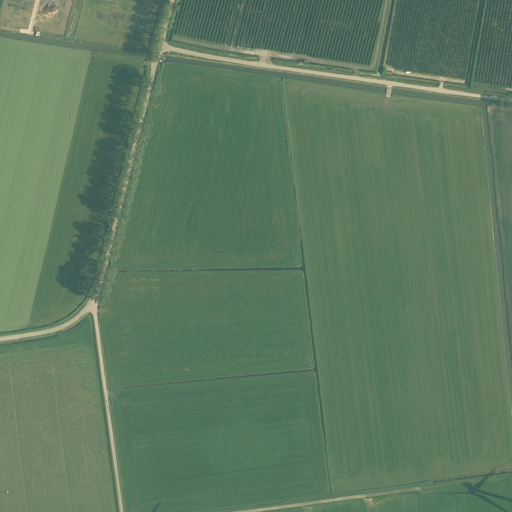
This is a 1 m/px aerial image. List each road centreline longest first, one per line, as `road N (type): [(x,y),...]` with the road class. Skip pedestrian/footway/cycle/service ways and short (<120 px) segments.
road 1 (unclassified): [(0,339),(61,327),(90,303),(160,47)]
road 2 (unclassified): [(511,101),(160,47)]
road 3 (track): [(244,511),(477,480)]
